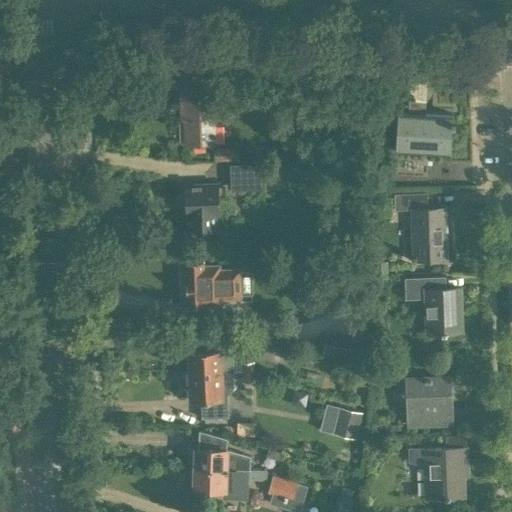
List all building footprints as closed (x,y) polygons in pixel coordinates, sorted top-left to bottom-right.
[(213,105),(213,69),(181,69),(181,84),(179,84),(179,102),(182,102),(184,144),(214,144),(213,119),(222,119),(222,105),(213,105)] [(425,100),(407,99),(406,112),(396,112),(394,148),(449,151),(450,114),(424,113),(425,100)] [(237,160),(237,147),(214,148),(214,160),(237,160)] [(232,189),(266,188),(265,163),(231,164),(232,189)] [(226,196),(225,184),(186,185),(187,228),(217,228),(216,215),(220,215),(219,196),(226,196)] [(425,209),(424,192),(392,193),(393,209),(409,209),(411,259),(445,257),(443,208),(425,209)] [(204,304),(204,303),(220,303),(220,298),(240,298),(239,268),(219,269),(219,264),(203,265),(203,260),(184,260),(185,305),(204,304)] [(443,287),(443,276),(403,277),(403,299),(423,299),(424,332),(460,331),(459,287),(443,287)] [(187,350),(188,370),(206,369),(207,373),(236,371),(234,338),(188,323),(189,350),(187,350)] [(367,338),(326,331),(322,354),(363,361),(367,338)] [(241,371),(253,371),(252,360),(240,361),(241,371)] [(236,386),(236,371),(207,373),(206,369),(188,370),(189,400),(205,399),(205,403),(203,403),(203,417),(229,416),(229,395),(232,390),(236,386)] [(253,371),(241,371),(241,380),(253,380),(253,371)] [(451,423),(449,377),(403,379),(404,425),(451,423)] [(329,402),(324,430),(359,436),(364,409),(329,402)] [(196,448),(195,457),(192,459),(191,468),(246,470),(249,470),(250,456),(226,455),(226,438),(199,430),(198,448),(196,448)] [(410,447),(410,460),(425,459),(426,497),(445,497),(445,498),(450,498),(449,496),(464,496),(463,465),(467,465),(466,446),(418,447),(417,447),(417,448),(411,448),(411,447),(410,447)] [(191,468),(191,477),(195,479),(194,488),(223,489),(223,497),(245,497),(246,470),(191,468)] [(252,469),(252,479),(265,479),(265,470),(252,469)] [(297,481),(274,474),(269,492),(292,499),(297,481)]
